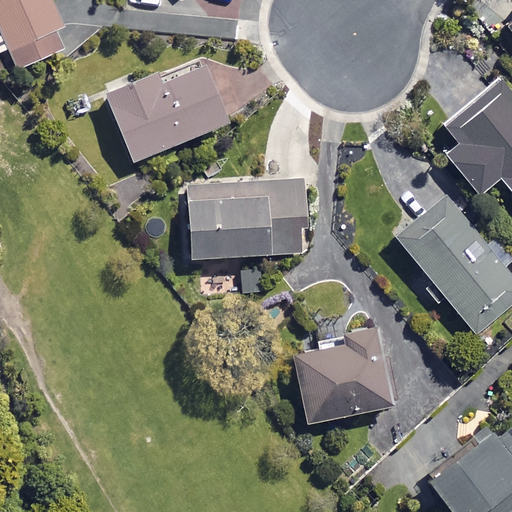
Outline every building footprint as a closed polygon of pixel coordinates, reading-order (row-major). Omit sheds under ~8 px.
[(0,0),(0,50),(6,48),(16,70),(70,45),(48,0),(0,0)] [(511,14),(498,27),(511,42),(511,14)] [(220,126),(196,65),(155,81),(153,76),(100,96),(125,163),(220,126)] [(511,102),(495,82),(439,129),(453,145),(440,156),(473,195),(491,180),(511,204),(511,102)] [(301,253),(297,181),(180,186),(184,259),(301,253)] [(477,248),(438,199),(390,238),(468,337),(511,301),(511,286),(493,263),(506,253),(492,236),(477,248)] [(375,357),(369,328),(334,335),(336,346),(286,356),(300,424),(391,406),(381,356),(375,357)] [(511,511),(511,424),(495,437),(490,431),(422,483),(443,511),(511,511)]
